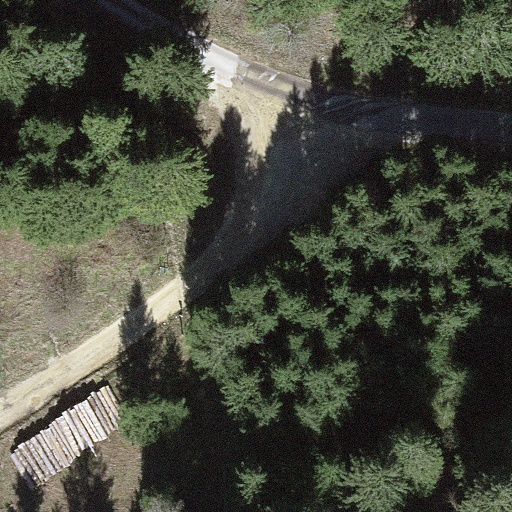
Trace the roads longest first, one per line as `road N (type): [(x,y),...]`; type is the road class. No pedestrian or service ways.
road 1 (track): [(0,422),(242,238),(269,197),(291,91)]
road 2 (track): [(291,91),(352,108),(511,130)]
road 3 (track): [(109,0),(164,36),(291,91)]
